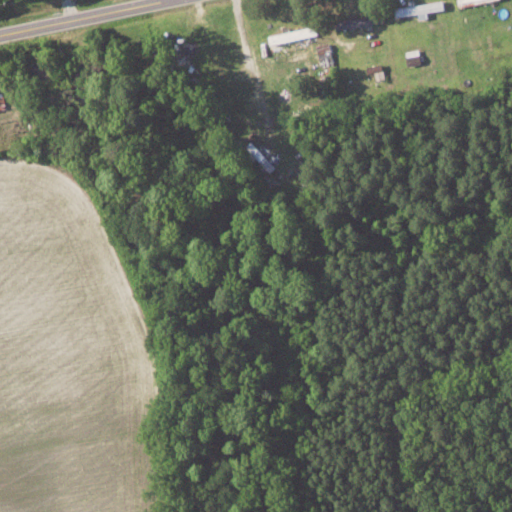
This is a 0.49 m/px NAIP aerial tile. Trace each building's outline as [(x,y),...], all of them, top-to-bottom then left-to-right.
[(448,9),(447,0),(396,6),(397,16),(422,13),(422,18),(431,17),(430,11),(448,9)] [(347,18),(348,27),(384,22),(382,12),(347,18)] [(270,35),(272,45),(321,34),(319,24),(270,35)] [(475,62),(488,58),(482,34),(469,37),(475,62)] [(325,70),(338,66),(331,42),(318,46),(325,70)]
